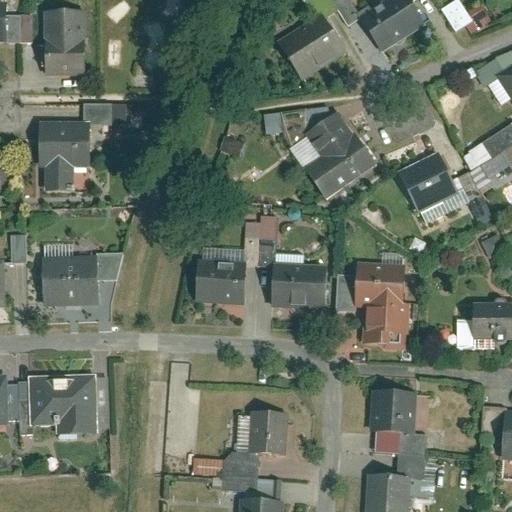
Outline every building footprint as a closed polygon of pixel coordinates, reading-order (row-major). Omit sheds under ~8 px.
[(353,0),(332,0),(349,29),(365,20),(353,0)] [(415,0),(400,0),(365,20),(385,53),(430,27),(415,0)] [(463,0),(461,0),(444,10),(457,32),(476,22),(463,0)] [(10,5),(0,5),(0,42),(10,42),(10,18),(10,5)] [(88,13),(49,13),(49,74),(88,74),(88,13)] [(325,16),(280,44),(303,81),(348,53),(325,16)] [(36,42),(36,18),(10,18),(10,42),(36,42)] [(511,68),(501,76),(511,92),(511,68)] [(129,139),(129,105),(93,105),(93,122),(93,139),(129,139)] [(380,165),(343,113),(312,134),(327,156),(311,167),(333,198),(380,165)] [(93,122),(44,122),(45,165),(51,165),(51,189),(75,189),(75,165),(94,165),(93,139),(93,122)] [(511,128),(489,143),(509,173),(511,171),(511,128)] [(447,151),(404,172),(423,212),(466,191),(447,151)] [(31,235),(15,236),(16,262),(31,262),(31,235)] [(276,263),(277,240),(251,238),(250,263),(250,267),(276,268),(276,263)] [(122,280),(127,252),(99,253),(99,259),(100,281),(122,280)] [(99,259),(47,260),(49,304),(101,303),(100,281),(99,259)] [(7,260),(0,260),(0,306),(9,306),(7,260)] [(250,263),(203,261),(201,302),(248,304),(250,267),(250,263)] [(274,304),(327,307),(329,265),(276,263),(276,268),(274,304)] [(409,268),(363,266),(363,278),(362,309),(368,309),(366,345),(389,346),(389,349),(411,350),(413,303),(408,302),(409,268)] [(342,277),(340,310),(362,310),(362,309),(363,278),(342,277)] [(511,299),(478,300),(478,339),(511,339),(511,299)] [(0,424),(12,424),(10,374),(0,374),(0,424)] [(51,376),(34,377),(35,424),(61,423),(61,434),(100,433),(98,375),(82,375),(83,381),(51,382),(51,376)] [(421,393),(378,391),(376,432),(382,432),(420,434),(421,393)] [(511,409),(488,407),(487,433),(509,435),(511,412),(511,409)] [(291,413),(257,411),(255,452),(262,453),(289,454),(291,413)] [(420,434),(382,432),(381,454),(403,455),(428,456),(429,434),(420,434)] [(229,476),(229,488),(261,490),(262,453),(255,452),(230,451),(230,459),(229,476)] [(427,476),(428,456),(403,455),(403,475),(413,475),(427,476)] [(230,459),(171,456),(170,474),(229,476),(230,459)] [(403,475),(373,473),(371,511),(411,511),(413,475),(403,475)] [(243,511),(284,511),(285,501),(244,499),(243,511)]
